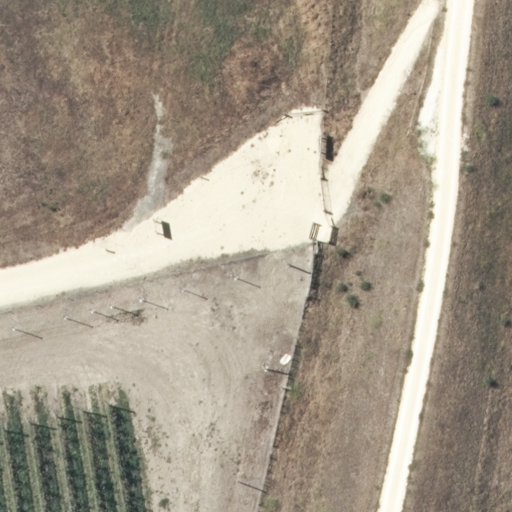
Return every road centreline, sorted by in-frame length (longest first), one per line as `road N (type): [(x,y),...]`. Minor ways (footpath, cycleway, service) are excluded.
road 1 (track): [(210,511),(205,438),(151,213),(180,0)]
road 2 (track): [(0,291),(105,259),(151,213)]
